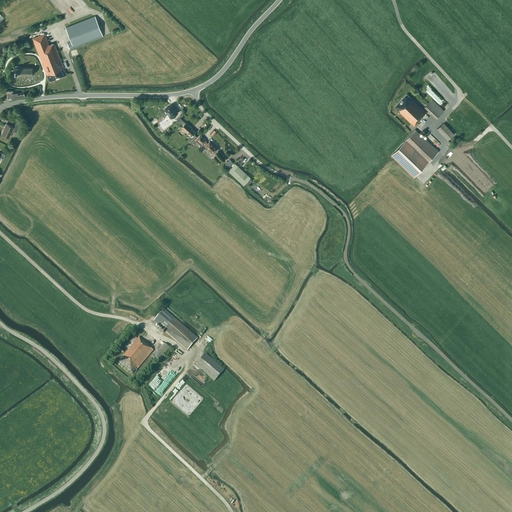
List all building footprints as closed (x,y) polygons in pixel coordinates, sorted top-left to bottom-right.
[(95,17),(65,28),(71,42),(67,43),(69,49),(102,36),(95,17)] [(49,45),(44,34),(32,39),(49,82),(66,75),(59,57),(54,43),(49,45)] [(30,68),(20,68),(20,66),(15,66),(15,68),(14,68),(14,70),(14,73),(14,75),(30,75),(32,73),(32,70),(30,68)] [(17,92),(17,90),(13,91),(13,90),(6,91),(6,100),(13,100),(13,99),(24,97),(23,91),(17,92)] [(426,113),(406,94),(394,107),(411,124),(409,126),(413,130),(410,133),(411,134),(391,154),(414,176),(438,151),(415,130),(414,129),(419,124),(417,123),(423,117),(422,116),(426,113)] [(443,111),(432,100),(424,108),(436,119),(443,111)] [(177,113),(171,105),(165,109),(171,118),(177,113)] [(168,119),(162,123),(165,127),(171,124),(168,119)] [(16,133),(20,126),(13,123),(12,126),(6,124),(4,127),(5,128),(2,134),(9,138),(12,131),(16,133)] [(181,128),(191,137),(188,140),(191,143),(197,137),(194,134),(195,132),(185,123),(181,128)] [(454,134),(443,123),(437,129),(447,140),(454,134)] [(194,142),(196,143),(197,142),(201,146),(203,144),(205,146),(213,154),(215,151),(216,151),(218,149),(215,146),(215,147),(209,141),(207,144),(205,142),(205,141),(199,136),(194,142)] [(229,160),(224,166),(228,170),(233,164),(229,160)] [(242,171),(234,164),(229,170),(237,177),(242,171)] [(250,178),(242,171),(237,177),(245,184),(250,178)] [(197,339),(164,309),(153,321),(187,351),(197,339)] [(149,346),(139,337),(137,339),(134,337),(130,342),(133,344),(118,362),(132,373),(135,370),(136,370),(153,351),(148,347),(149,346)] [(153,356),(159,361),(170,348),(164,343),(153,356)] [(195,366),(208,376),(214,382),(224,370),(205,354),(195,366)]
